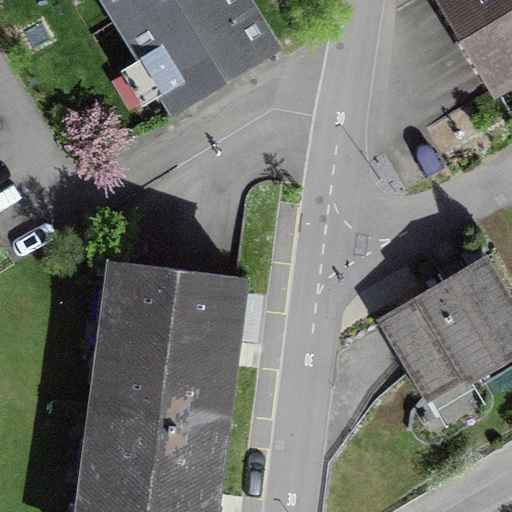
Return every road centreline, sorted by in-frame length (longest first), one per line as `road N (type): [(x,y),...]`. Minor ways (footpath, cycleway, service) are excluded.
road 1 (residential): [(325,280),(367,0)]
road 2 (residential): [(293,511),(325,280)]
road 3 (residential): [(511,169),(325,280)]
